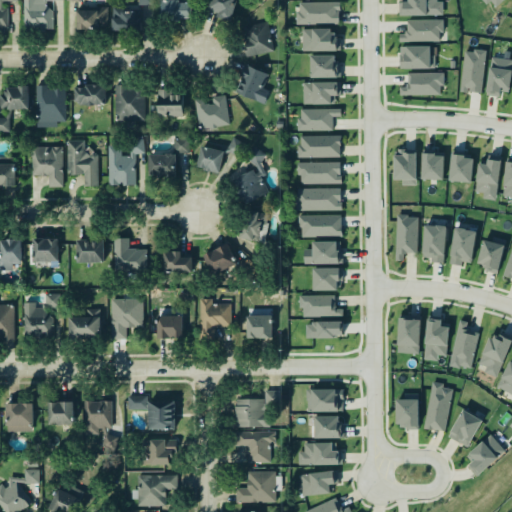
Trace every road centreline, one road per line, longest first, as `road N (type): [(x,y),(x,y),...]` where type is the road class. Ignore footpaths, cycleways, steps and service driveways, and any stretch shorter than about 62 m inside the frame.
road 1 (residential): [(372,0),(373,492),(431,490),(440,474),(431,459),(376,457)]
road 2 (residential): [(0,372),(376,367)]
road 3 (residential): [(0,60),(201,58)]
road 4 (residential): [(0,213),(200,211)]
road 5 (residential): [(202,511),(197,370)]
road 6 (residential): [(375,290),(448,292),(511,308)]
road 7 (residential): [(374,121),(511,129)]
